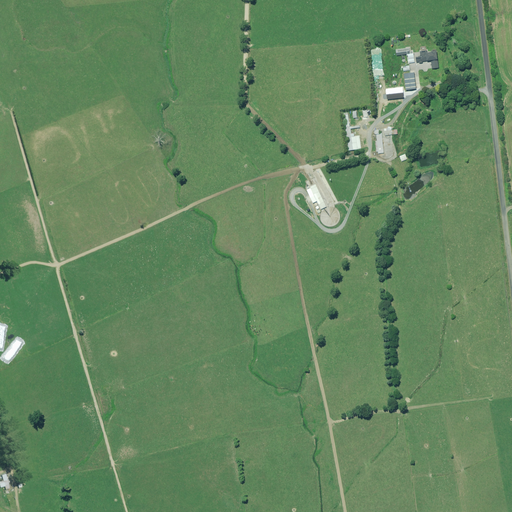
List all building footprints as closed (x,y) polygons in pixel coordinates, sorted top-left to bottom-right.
[(428,53),(427,46),(420,47),(421,57),(416,57),(417,64),(424,63),(424,62),(431,61),(431,69),(439,68),(437,50),(432,50),(432,52),(428,53)] [(417,89),(415,73),(404,74),(407,90),(417,89)] [(355,137),(354,134),(352,134),(348,114),(344,115),(349,151),(362,149),(360,136),(355,137)] [(327,207),(316,185),(311,187),(311,188),(307,190),(314,203),(317,201),(321,209),(327,207)] [(9,488),(6,474),(1,475),(3,481),(0,481),(0,487),(4,486),(5,489),(9,488)]
